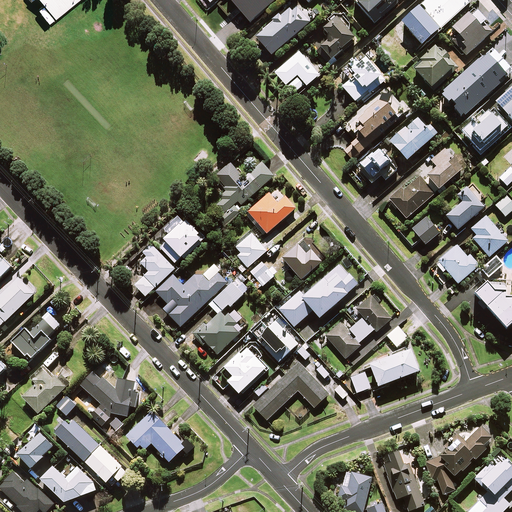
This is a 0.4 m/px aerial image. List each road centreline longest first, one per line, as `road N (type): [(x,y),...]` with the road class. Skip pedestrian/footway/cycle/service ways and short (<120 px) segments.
road 1 (residential): [(162,0),(446,328),(473,390)]
road 2 (residential): [(0,184),(251,448)]
road 3 (residential): [(280,481),(319,448),(473,390)]
road 4 (residential): [(147,511),(204,489),(251,448)]
